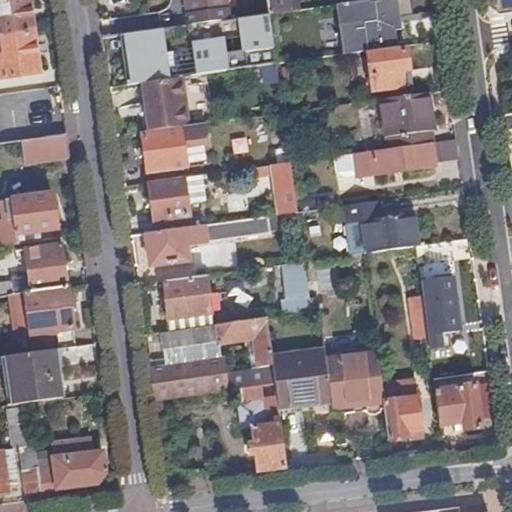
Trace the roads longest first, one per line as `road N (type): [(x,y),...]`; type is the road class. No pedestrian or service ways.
road 1 (residential): [(142,510),(68,0)]
road 2 (residential): [(142,510),(511,466)]
road 3 (residential): [(465,40),(511,359)]
